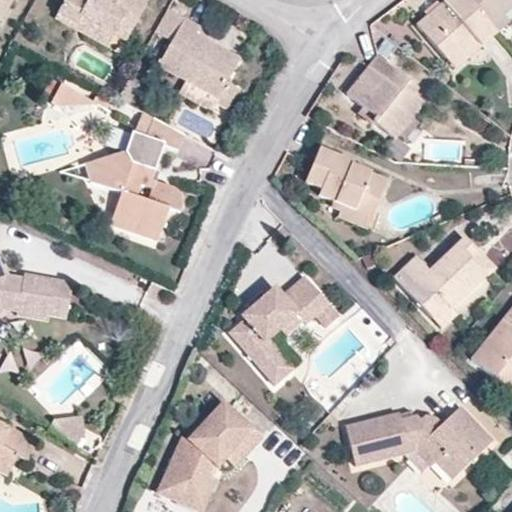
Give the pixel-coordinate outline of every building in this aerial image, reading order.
[(0,0),(0,15),(8,0),(0,0)] [(79,12),(113,31),(125,37),(145,0),(62,0),(57,10),(75,20),(79,12)] [(471,0),(445,0),(417,25),(445,56),(471,34),(481,45),(487,39),(497,30),(471,0)] [(511,0),(471,0),(497,30),(510,19),(503,13),(502,11),(511,1),(511,0)] [(503,13),(511,5),(511,1),(502,11),(503,13)] [(172,37),(183,17),(166,7),(154,28),(172,37)] [(106,44),(109,38),(113,31),(79,12),(75,20),(57,10),(54,15),(106,44)] [(225,80),(238,56),(195,32),(199,25),(183,17),(172,37),(157,63),(185,78),(216,95),(214,100),(226,107),(237,87),(225,80)] [(125,37),(113,31),(109,38),(121,45),(125,37)] [(455,68),(481,45),(471,34),(445,56),(455,68)] [(414,93),(406,86),(410,80),(378,55),(348,94),(363,106),(376,116),(379,119),(377,122),(395,137),(399,133),(412,117),(418,109),(424,101),(414,93)] [(53,96),(60,83),(51,77),(44,90),(53,96)] [(129,105),(141,83),(130,77),(118,99),(129,105)] [(209,108),(214,100),(216,95),(185,78),(178,91),(209,108)] [(418,87),(410,80),(406,86),(414,93),(418,87)] [(60,106),(70,88),(60,83),(53,96),(51,101),(60,106)] [(97,102),(70,88),(60,106),(96,103),(97,102)] [(376,116),(363,106),(358,112),(371,122),(376,116)] [(150,180),(153,170),(162,144),(176,149),(183,133),(152,117),(143,136),(130,132),(123,152),(84,163),(89,181),(120,191),(108,223),(156,240),(167,208),(177,211),(180,202),(178,196),(173,189),(154,181),(150,180)] [(405,138),(418,122),(412,117),(399,133),(405,138)] [(380,197),(387,180),(352,165),(353,162),(319,148),(306,180),(322,187),(320,193),(334,199),(343,203),(373,215),(380,197)] [(340,209),(343,203),(334,199),(331,206),(340,209)] [(368,228),(373,215),(343,203),(340,209),(338,215),(368,228)] [(453,307),(488,274),(471,257),(478,250),(471,242),(465,236),(430,270),(416,256),(395,277),(433,316),(447,302),(453,307)] [(495,267),(478,250),(471,257),(488,274),(495,267)] [(0,315),(5,309),(9,306),(18,307),(49,313),(50,308),(67,311),(73,282),(25,273),(24,276),(23,281),(5,278),(0,264),(2,264),(0,258),(0,315)] [(23,281),(24,276),(9,273),(5,263),(2,264),(0,264),(5,278),(23,281)] [(328,301),(304,274),(282,294),(274,285),(265,294),(251,306),(242,314),(244,317),(229,330),(274,383),(293,367),(268,338),(280,327),(297,312),(302,318),(305,321),(315,313),(328,301)] [(251,306),(265,294),(261,289),(247,302),(251,306)] [(339,314),(328,301),(315,313),(325,325),(339,314)] [(443,327),(458,313),(453,307),(447,302),(433,316),(443,327)] [(5,309),(17,311),(17,313),(48,319),(49,313),(18,307),(9,306),(5,309)] [(66,317),(67,311),(50,308),(49,313),(66,317)] [(511,309),(473,358),(508,386),(511,381),(511,309)] [(285,333),(302,318),(297,312),(280,327),(285,333)] [(234,465),(261,436),(222,400),(187,438),(181,435),(156,491),(176,500),(181,491),(187,488),(200,494),(209,474),(225,456),(234,465)] [(492,437),(461,404),(442,423),(436,415),(424,413),(420,418),(415,413),(411,414),(400,417),(398,412),(345,425),(355,464),(404,451),(415,448),(429,463),(433,458),(451,476),(492,437)] [(411,414),(410,408),(398,412),(400,417),(411,414)] [(85,432),(82,415),(54,419),(48,430),(76,446),(85,432)] [(0,443),(1,443),(19,453),(28,459),(38,441),(12,426),(10,428),(0,422),(0,443)] [(0,468),(8,473),(19,453),(1,443),(0,443),(0,468)] [(429,463),(415,448),(404,451),(421,470),(429,463)] [(201,511),(216,477),(209,474),(200,494),(187,488),(181,491),(176,500),(201,511)]
